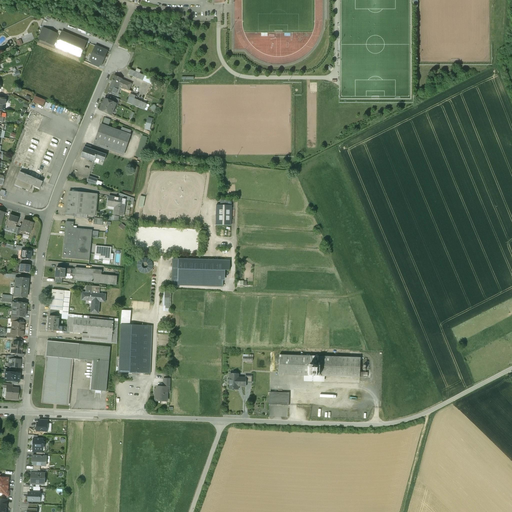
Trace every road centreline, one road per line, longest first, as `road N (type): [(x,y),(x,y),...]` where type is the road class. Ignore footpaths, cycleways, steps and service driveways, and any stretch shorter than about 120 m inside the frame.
road 1 (unclassified): [(222,420),(398,422),(511,369)]
road 2 (residential): [(48,217),(26,412)]
road 3 (residential): [(26,412),(222,420)]
road 4 (residential): [(118,60),(106,72),(48,217)]
